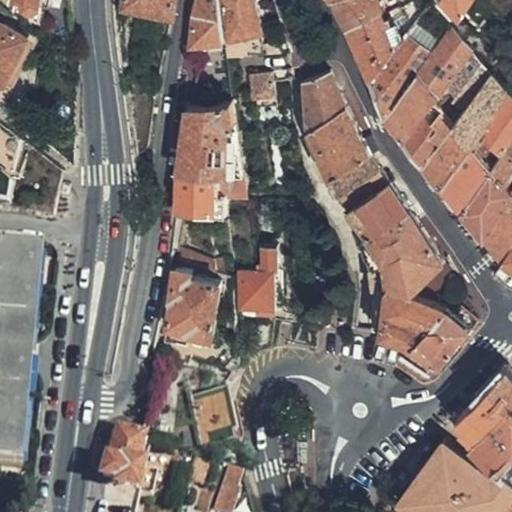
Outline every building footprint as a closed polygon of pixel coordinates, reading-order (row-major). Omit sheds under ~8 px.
[(42,2),(42,0),(22,0),(26,7),(35,10),(42,6),(42,2)] [(128,0),(127,7),(175,12),(176,0),(128,0)] [(200,0),(196,20),(196,27),(194,45),(198,45),(213,42),(226,40),(220,0),(200,0)] [(263,31),(253,0),(223,0),(230,40),(263,31)] [(384,8),(380,0),(336,0),(351,30),(383,13),(382,9),(384,8)] [(413,0),(409,0),(399,5),(412,24),(417,18),(422,12),(413,0)] [(413,0),(422,12),(431,0),(413,0)] [(452,0),(462,11),(469,0),(452,0)] [(385,19),(383,13),(351,30),(374,77),(395,48),(385,19)] [(389,18),(385,19),(395,48),(399,43),(389,18)] [(417,18),(412,24),(411,25),(408,30),(434,48),(443,36),(417,18)] [(470,46),(451,25),(443,36),(434,48),(428,56),(417,71),(438,94),(472,49),(470,46)] [(0,84),(2,82),(4,83),(26,41),(0,27),(0,84)] [(434,48),(408,30),(405,34),(428,56),(434,48)] [(395,48),(374,77),(375,78),(388,111),(417,71),(428,56),(405,34),(399,43),(395,48)] [(227,46),(227,44),(226,40),(213,42),(198,45),(199,52),(227,46)] [(26,41),(4,83),(11,86),(32,44),(26,41)] [(228,59),(238,58),(235,42),(227,44),(227,46),(228,59)] [(492,71),(472,49),(438,94),(459,116),(492,71)] [(333,68),(314,76),(307,79),(311,129),(351,104),(333,68)] [(290,80),(290,70),(250,76),(253,101),(254,101),(256,110),(278,106),(277,96),(278,96),(276,82),(290,80)] [(417,71),(388,111),(407,135),(438,94),(417,71)] [(492,71),(459,116),(478,137),(482,131),(485,126),(511,91),(492,71)] [(511,93),(511,91),(485,126),(506,148),(511,139),(511,93)] [(438,94),(407,135),(427,159),(459,116),(438,94)] [(192,105),(178,215),(225,216),(225,198),(246,197),(233,99),(192,105)] [(351,104),(311,129),(320,154),(365,133),(356,116),(351,104)] [(459,116),(427,159),(445,181),(478,137),(459,116)] [(76,166),(78,128),(48,117),(41,139),(76,166)] [(365,133),(320,154),(331,181),(374,153),(365,133)] [(478,137),(445,181),(454,192),(466,207),(495,164),(498,159),(478,137)] [(498,159),(495,164),(511,182),(511,139),(506,148),(498,159)] [(374,153),(331,181),(348,209),(391,178),(374,153)] [(511,182),(495,164),(466,207),(487,232),(511,191),(511,182)] [(391,178),(348,209),(356,220),(358,219),(401,193),(391,178)] [(511,191),(487,232),(506,256),(511,247),(511,191)] [(410,206),(401,193),(358,219),(363,226),(369,234),(410,206)] [(430,236),(410,206),(369,234),(363,226),(357,230),(363,246),(370,260),(372,270),(430,236)] [(372,270),(376,289),(411,290),(445,258),(430,236),(372,270)] [(0,465),(19,467),(41,249),(0,246),(0,465)] [(239,272),(239,277),(241,308),(259,307),(260,312),(276,312),(276,271),(278,271),(278,247),(262,247),(262,262),(258,263),(258,271),(239,272)] [(182,250),(180,261),(212,270),(212,258),(182,250)] [(212,270),(227,274),(224,257),(215,259),(212,258),(212,270)] [(216,335),(221,279),(192,276),(193,270),(177,269),(169,342),(192,346),(193,332),(216,335)] [(411,290),(376,289),(376,311),(431,325),(447,306),(411,290)] [(456,312),(447,306),(431,325),(376,311),(376,330),(384,332),(384,333),(417,344),(442,365),(478,319),(462,306),(456,312)] [(504,450),(509,455),(511,452),(511,366),(508,362),(470,407),(459,416),(479,436),(499,456),(504,450)] [(211,437),(238,431),(237,427),(229,388),(202,393),(211,437)] [(138,464),(146,437),(128,432),(116,428),(102,476),(105,477),(100,511),(132,511),(135,491),(147,495),(155,470),(138,464)] [(502,511),(511,500),(511,464),(506,459),(509,455),(504,450),(499,456),(479,436),(471,443),(477,449),(471,456),(446,437),(400,500),(391,511),(502,511)] [(210,462),(197,458),(191,482),(203,486),(210,462)] [(238,494),(246,470),(231,465),(218,508),(225,511),(231,492),(238,494)] [(308,503),(301,471),(288,475),(296,506),(308,503)] [(511,511),(511,500),(502,511),(511,511)]
